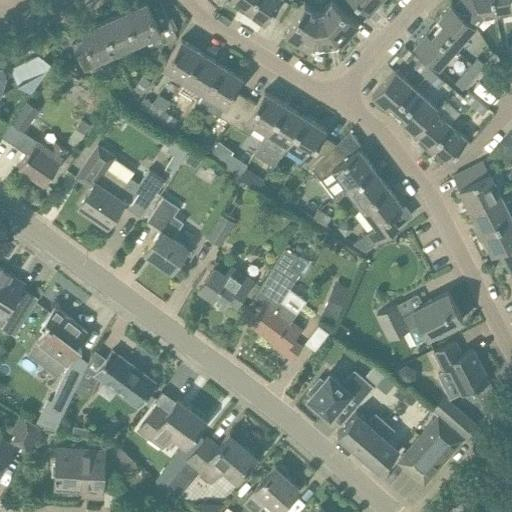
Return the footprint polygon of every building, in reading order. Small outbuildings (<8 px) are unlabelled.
[(254,0),(230,0),(247,11),(254,0)] [(280,0),(254,0),(247,11),(265,23),(280,0)] [(304,3),(285,33),(313,50),(319,50),(317,42),(331,40),(332,48),(337,47),(359,22),(333,0),(330,0),(322,10),(317,11),(304,3)] [(378,0),(354,0),(368,12),(378,0)] [(475,25),(476,23),(484,15),(493,13),(490,0),(459,0),(454,6),(475,25)] [(511,10),(511,0),(490,0),(493,13),(511,10)] [(147,1),(125,11),(138,41),(161,31),(165,41),(176,36),(164,8),(153,13),(147,1)] [(477,26),(475,25),(451,3),(432,24),(458,47),(477,26)] [(138,41),(125,11),(103,21),(117,51),(138,41)] [(94,61),(117,51),(103,21),(80,31),(84,38),(72,43),(85,71),(96,66),(94,61)] [(458,47),(432,24),(413,45),(440,68),(458,47)] [(184,79),(202,51),(181,38),(163,66),(184,79)] [(405,46),(398,53),(408,62),(414,54),(405,46)] [(204,92),(222,64),(202,51),(184,79),(204,92)] [(38,54),(11,67),(19,84),(30,91),(50,63),(38,54)] [(484,64),(476,57),(471,63),(479,70),(484,64)] [(426,64),(420,58),(414,65),(420,70),(426,64)] [(479,70),(471,63),(466,70),(473,76),(479,70)] [(230,121),(245,97),(235,90),(243,77),(222,64),(204,92),(226,105),(220,115),(230,121)] [(426,64),(420,70),(426,76),(432,69),(426,64)] [(416,88),(395,69),(373,94),(394,113),(416,88)] [(438,75),(432,69),(426,76),(432,81),(438,75)] [(473,76),(466,70),(460,76),(468,82),(473,76)] [(143,93),(151,80),(142,75),(134,87),(143,93)] [(445,81),(438,75),(432,81),(439,87),(445,81)] [(468,82),(460,76),(455,82),(462,89),(468,82)] [(437,107),(416,88),(394,113),(414,131),(412,132),(414,134),(435,109),(437,107)] [(261,142),(286,104),(264,90),(256,103),(245,97),(230,121),(250,133),(256,124),(267,131),(260,142),(261,142)] [(478,99),(469,90),(463,97),(472,105),(478,99)] [(39,107),(26,98),(11,120),(24,129),(39,107)] [(488,107),(478,99),(472,105),(482,114),(488,107)] [(164,110),(152,103),(148,110),(160,118),(164,110)] [(288,144),(305,116),(286,104),(261,142),(282,154),(288,144)] [(451,123),(435,109),(414,134),(429,148),(451,123)] [(177,118),(164,110),(160,118),(172,125),(177,118)] [(314,168),(336,144),(322,135),(326,129),(305,116),(288,144),(309,158),(306,163),(314,168)] [(74,130),(82,136),(90,124),(81,118),(74,130)] [(467,137),(451,123),(429,148),(445,162),(467,137)] [(511,156),(511,134),(511,133),(493,152),(506,164),(511,156)] [(68,148),(56,140),(51,147),(37,138),(18,165),(44,183),(68,148)] [(182,140),(165,168),(173,173),(190,145),(182,140)] [(219,141),(209,156),(223,165),(226,161),(223,144),(219,141)] [(130,175),(134,170),(115,157),(116,155),(99,142),(76,175),(91,186),(78,204),(107,224),(121,202),(140,215),(165,179),(148,168),(139,181),(130,175)] [(374,167),(358,147),(346,157),(336,144),(314,168),(334,197),(347,187),(374,167)] [(484,159),(453,175),(470,210),(501,194),(484,159)] [(362,206),(388,186),(374,167),(347,187),(362,206)] [(258,188),(264,179),(244,168),(239,176),(258,188)] [(403,205),(388,186),(362,206),(376,226),(353,242),(365,250),(398,225),(390,215),(403,205)] [(293,192),(288,199),(296,204),(300,197),(293,192)] [(511,215),(501,194),(470,210),(481,231),(511,215)] [(146,250),(160,260),(157,264),(167,271),(170,267),(172,268),(183,252),(187,247),(171,237),(183,220),(174,214),(180,207),(163,195),(158,203),(147,220),(160,229),(146,250)] [(331,216),(319,208),(313,217),(326,225),(331,216)] [(235,216),(223,209),(207,236),(219,244),(235,216)] [(511,215),(481,231),(492,253),(501,249),(511,243),(511,215)] [(347,220),(338,227),(345,236),(350,232),(351,226),(347,220)] [(197,228),(191,236),(200,242),(206,234),(197,228)] [(511,269),(511,243),(501,249),(511,270),(511,269)] [(276,345),(293,358),(301,346),(292,340),(300,330),(289,322),(297,312),(296,311),(305,299),(289,287),(299,272),(290,266),(293,261),(292,260),(296,254),(286,247),(254,297),(264,303),(250,323),(278,343),(276,345)] [(237,302),(253,279),(231,263),(224,273),(214,266),(199,287),(223,304),(228,296),(237,302)] [(14,334),(38,297),(21,286),(23,283),(0,268),(0,315),(2,317),(3,315),(7,318),(2,326),(14,334)] [(335,281),(330,292),(344,298),(349,287),(335,281)] [(463,319),(448,290),(402,314),(396,303),(377,313),(390,338),(409,329),(408,328),(420,322),(427,336),(463,319)] [(325,303),(320,316),(334,322),(339,310),(325,303)] [(86,330),(54,306),(46,317),(50,321),(27,352),(50,369),(60,356),(69,363),(81,346),(77,342),(86,330)] [(455,340),(432,352),(443,372),(450,368),(462,392),(489,378),(473,348),(462,354),(455,340)] [(112,349),(96,371),(85,366),(74,390),(89,396),(99,377),(138,406),(156,382),(112,349)] [(375,363),(365,374),(375,383),(385,371),(375,363)] [(406,363),(396,369),(397,380),(406,386),(416,380),(416,369),(406,363)] [(310,397),(307,401),(318,410),(320,406),(330,414),(342,400),(353,409),(373,386),(354,370),(342,383),(329,372),(323,380),(320,377),(308,390),(311,393),(308,396),(310,397)] [(65,407),(78,380),(64,374),(51,400),(65,407)] [(400,388),(395,394),(403,400),(408,394),(400,388)] [(410,393),(404,399),(411,404),(416,398),(410,393)] [(432,408),(437,413),(463,435),(475,422),(444,395),(432,408)] [(152,404),(123,444),(134,452),(143,440),(145,442),(150,436),(161,444),(170,431),(186,443),(157,480),(163,487),(205,438),(195,430),(205,418),(177,398),(166,414),(152,404)] [(351,418),(338,433),(358,451),(385,419),(377,412),(368,421),(357,411),(351,418)] [(43,427),(20,413),(9,431),(14,434),(11,439),(29,450),(43,427)] [(419,434),(445,457),(463,435),(437,413),(419,434)] [(385,419),(358,451),(359,451),(380,469),(393,454),(399,447),(387,436),(394,428),(386,420),(385,419)] [(74,424),(72,432),(90,437),(92,428),(74,424)] [(207,436),(205,438),(163,487),(175,499),(197,472),(211,482),(223,467),(236,478),(256,455),(229,432),(218,445),(207,436)] [(0,468),(9,453),(0,447),(0,441),(3,436),(0,434),(0,468)] [(398,459),(424,481),(445,457),(419,434),(398,459)] [(105,448),(57,446),(55,488),(83,489),(83,484),(87,484),(87,495),(102,496),(105,448)] [(133,461),(118,446),(115,457),(123,463),(133,461)] [(243,502),(254,511),(255,511),(266,501),(277,510),(285,501),(299,486),(286,475),(288,473),(287,469),(283,465),(278,464),(276,466),(275,465),(262,480),(253,489),(254,490),(243,502)]
